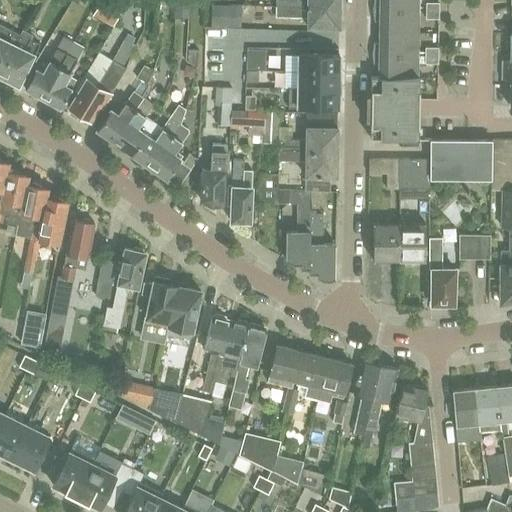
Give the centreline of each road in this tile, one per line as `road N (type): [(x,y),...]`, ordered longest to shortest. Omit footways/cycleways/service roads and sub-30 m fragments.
road 1 (residential): [(346,321),(213,251),(0,109)]
road 2 (residential): [(355,106),(479,108),(481,0)]
road 3 (residential): [(346,321),(355,106)]
road 4 (residential): [(437,343),(450,499)]
